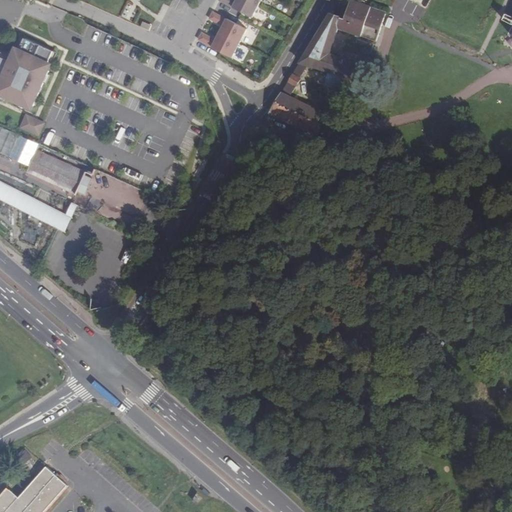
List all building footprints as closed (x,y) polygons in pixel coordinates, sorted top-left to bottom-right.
[(220,0),(252,17),(261,0),(237,0),(237,1),(235,0),(220,0)] [(338,30),(375,42),(385,14),(353,2),(347,20),(330,14),(297,68),(303,71),(305,66),(322,71),(317,84),(356,97),(366,67),(329,54),(338,30)] [(232,57),(247,28),(214,11),(210,19),(223,26),(215,40),(202,33),(199,40),(232,57)] [(24,35),(17,54),(21,55),(28,36),(24,35)] [(13,97),(36,107),(37,104),(41,105),(50,82),(53,73),(54,71),(51,69),(58,50),(28,36),(21,55),(17,54),(14,60),(0,54),(1,51),(0,50),(0,91),(4,93),(13,97)] [(51,69),(54,71),(62,52),(58,50),(51,69)] [(298,78),(303,71),(297,68),(293,75),(298,78)] [(293,75),(270,113),(316,135),(320,124),(317,123),(322,114),(288,96),(294,86),(295,87),(300,79),(298,78),(293,75)] [(19,126),(37,134),(43,121),(25,113),(19,126)] [(0,199),(66,233),(74,217),(0,179),(0,149),(25,162),(35,141),(0,125),(0,199)] [(44,152),(47,147),(35,141),(32,147),(37,149),(44,152)] [(86,171),(44,152),(37,149),(32,147),(25,162),(31,164),(27,172),(75,195),(86,171)] [(91,198),(87,207),(97,211),(101,202),(91,198)] [(8,486),(0,495),(0,511),(40,511),(66,484),(54,472),(46,465),(20,496),(8,486)]
